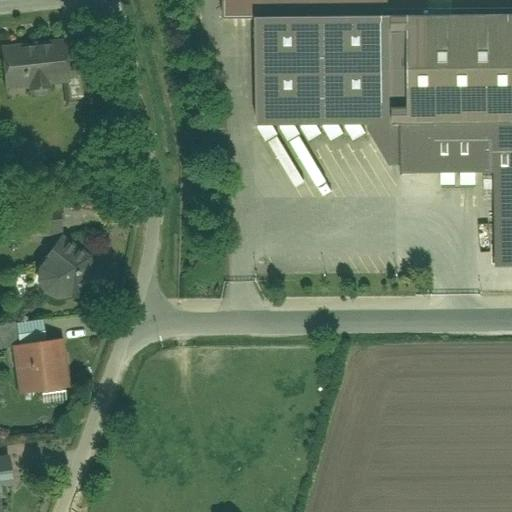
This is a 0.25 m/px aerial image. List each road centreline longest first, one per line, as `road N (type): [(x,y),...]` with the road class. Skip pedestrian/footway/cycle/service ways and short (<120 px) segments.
road 1 (residential): [(131,326),(511,325)]
road 2 (residential): [(112,0),(153,193),(153,237),(131,326)]
road 3 (residential): [(63,511),(131,326)]
